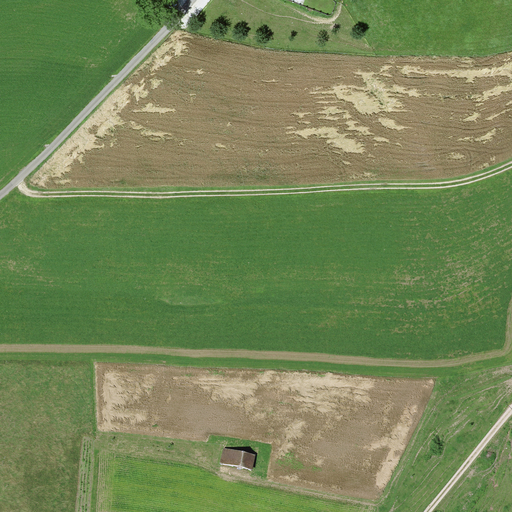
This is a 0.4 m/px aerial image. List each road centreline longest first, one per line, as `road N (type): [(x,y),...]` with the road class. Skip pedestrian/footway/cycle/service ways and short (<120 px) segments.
road 1 (track): [(511,165),(429,186),(33,196),(16,184)]
road 2 (unclassified): [(0,195),(193,0)]
road 3 (track): [(427,511),(511,413)]
